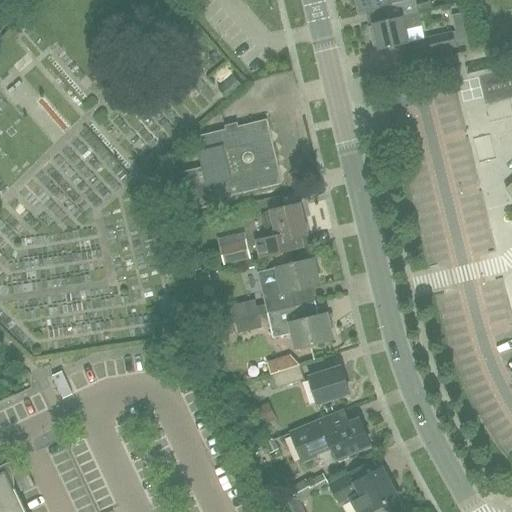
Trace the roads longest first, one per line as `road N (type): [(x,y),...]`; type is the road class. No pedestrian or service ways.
road 1 (tertiary): [(477,511),(427,426),(401,359),(340,117),(318,90),(295,0)]
road 2 (residential): [(220,511),(162,388),(106,393),(26,431)]
